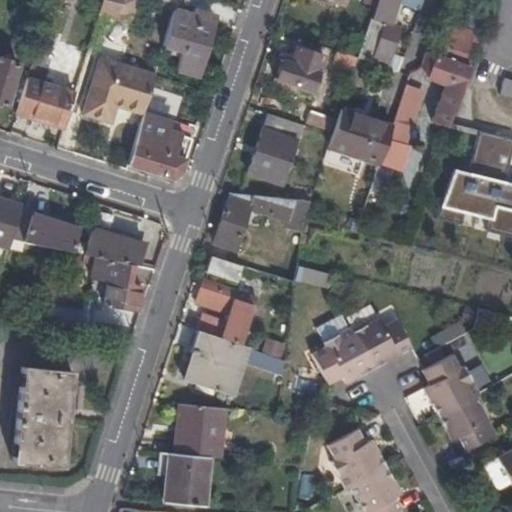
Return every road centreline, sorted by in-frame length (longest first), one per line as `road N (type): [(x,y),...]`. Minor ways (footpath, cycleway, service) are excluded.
road 1 (residential): [(94,511),(194,210)]
road 2 (residential): [(194,210),(264,0)]
road 3 (residential): [(0,150),(194,210)]
road 4 (residential): [(442,511),(383,401)]
